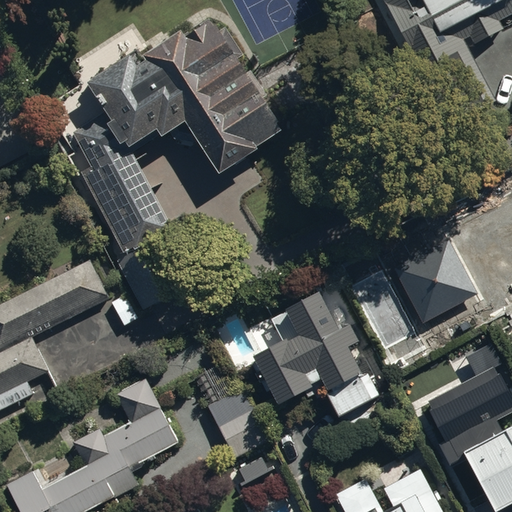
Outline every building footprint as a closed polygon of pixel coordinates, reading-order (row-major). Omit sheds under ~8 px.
[(511,0),(383,0),(430,93),(480,68),(466,40),(471,37),(475,44),(503,30),(499,23),(511,16),(511,0)] [(189,285),(161,236),(173,230),(132,149),(158,132),(162,138),(185,123),(220,175),(258,149),(257,147),(285,129),(240,60),(245,57),(226,28),(221,31),(212,17),(184,36),(181,32),(142,58),(137,50),(88,83),(107,112),(73,134),(93,166),(83,173),(124,254),(117,259),(146,309),(189,285)] [(7,101),(0,104),(0,146),(2,152),(0,152),(0,161),(2,165),(31,151),(7,101)] [(511,176),(434,218),(452,253),(460,249),(471,271),(444,288),(463,323),(511,297),(511,176)] [(89,262),(0,306),(0,410),(33,394),(27,383),(47,372),(28,335),(106,296),(89,262)] [(306,374),(316,369),(351,435),(392,415),(367,365),(361,368),(350,346),(359,341),(350,324),(339,330),(320,294),(286,311),(299,337),(289,343),(288,340),(255,357),(280,405),(313,387),(306,374)] [(496,511),(497,511),(511,504),(511,505),(511,427),(502,433),(495,419),(511,409),(511,388),(501,368),(490,374),(487,368),(442,392),(445,398),(428,408),(456,460),(465,455),(496,511)] [(32,472),(8,484),(21,511),(84,511),(139,485),(133,472),(146,465),(143,460),(178,443),(146,380),(116,395),(130,424),(103,437),(100,431),(74,444),(86,467),(41,489),(32,472)] [(243,387),(207,405),(235,458),(270,439),(243,387)] [(383,511),(365,478),(334,494),(342,511),(443,511),(421,469),(384,489),(394,507),(384,511),(383,511)]
